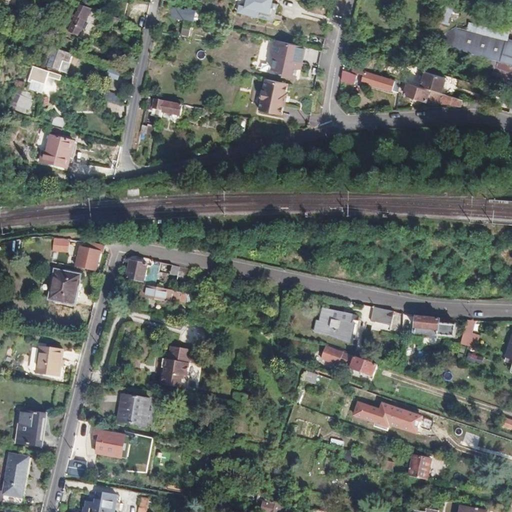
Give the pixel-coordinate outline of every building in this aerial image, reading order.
[(252,11),(254,0),(246,0),(244,8),(238,7),(237,14),(257,18),(258,12),(252,11)] [(270,0),(254,0),(252,11),(258,12),(268,15),(270,0)] [(82,44),(94,11),(79,6),(68,40),(82,44)] [(182,19),(185,8),(175,6),(173,17),(182,19)] [(176,30),(178,20),(171,18),(169,28),(176,30)] [(190,34),(192,24),(184,23),(182,32),(190,34)] [(310,34),(324,37),(326,30),(311,27),(310,34)] [(304,56),(306,46),(275,39),(271,55),(275,56),(301,62),(302,55),(304,56)] [(487,60),(511,66),(511,52),(503,51),(506,43),(494,40),(490,54),(487,60)] [(80,51),(81,48),(67,42),(65,46),(80,51)] [(71,74),(77,56),(56,48),(52,59),(54,60),(52,68),(71,74)] [(297,77),(301,62),(275,56),(273,68),(284,71),(283,75),(297,77)] [(505,78),(511,80),(511,66),(487,60),(482,58),(475,56),(473,63),(506,73),(505,78)] [(126,70),(128,64),(117,60),(115,66),(126,70)] [(402,80),(355,67),(354,71),(364,74),(362,81),(399,92),(400,86),(402,80)] [(48,94),(52,78),(54,73),(37,68),(34,77),(38,78),(34,89),(48,94)] [(119,79),(121,73),(110,69),(108,75),(119,79)] [(344,70),(342,71),(341,79),(354,83),(356,77),(354,73),(344,70)] [(443,91),(447,79),(426,72),(422,84),(443,91)] [(66,82),(67,78),(54,73),(52,78),(66,82)] [(287,93),(288,84),(267,79),(260,110),(282,115),(284,106),(287,106),(289,93),(287,93)] [(443,92),(451,95),(455,82),(447,79),(443,91),(443,92)] [(430,89),(402,80),(400,86),(406,87),(404,94),(427,100),(427,98),(430,89)] [(462,106),(463,99),(451,95),(443,92),(430,89),(427,98),(450,105),(462,106)] [(22,90),(15,109),(28,114),(36,95),(22,90)] [(148,99),(140,133),(149,135),(151,127),(149,126),(150,121),(146,120),(148,110),(153,111),(154,109),(163,111),(163,113),(179,117),(181,106),(148,99)] [(53,125),(65,126),(66,118),(54,117),(53,125)] [(63,166),(70,139),(47,133),(42,150),(38,149),(35,159),(63,166)] [(69,242),(49,240),(48,253),(68,254),(69,242)] [(89,243),(88,250),(102,253),(105,253),(106,247),(89,243)] [(77,267),(97,272),(102,253),(88,250),(81,249),(77,267)] [(178,276),(179,267),(153,261),(151,270),(178,276)] [(132,262),(128,280),(145,283),(149,265),(132,262)] [(54,270),(50,292),(75,298),(77,284),(79,284),(81,275),(54,270)] [(143,286),(140,297),(173,305),(176,293),(143,286)] [(75,298),(50,292),(49,299),(73,304),(75,298)] [(392,325),(395,313),(375,308),(372,321),(392,325)] [(358,341),(363,321),(364,318),(331,311),(328,324),(326,323),(323,335),(332,337),(360,348),(361,342),(358,341)] [(441,324),(441,319),(417,317),(417,324),(416,330),(439,331),(439,337),(455,338),(456,326),(441,324)] [(461,343),(468,346),(475,321),(468,320),(461,343)] [(318,333),(323,335),(326,323),(323,322),(321,322),(318,333)] [(346,353),(329,346),(326,355),(343,362),(346,353)] [(64,351),(41,347),(37,372),(60,375),(64,351)] [(166,371),(190,374),(194,351),(174,347),(171,360),(165,360),(164,367),(163,370),(166,371)] [(468,358),(480,361),(482,354),(470,350),(468,358)] [(376,376),(380,366),(358,357),(353,367),(376,376)] [(190,377),(190,374),(166,371),(165,378),(191,383),(192,378),(190,377)] [(316,384),(319,376),(310,373),(305,373),(303,379),(316,384)] [(190,390),(191,383),(165,378),(164,385),(190,390)] [(236,393),(234,405),(255,409),(257,399),(255,398),(256,396),(236,393)] [(122,414),(145,419),(147,408),(151,409),(152,400),(129,396),(127,404),(124,404),(122,414)] [(382,403),(374,425),(388,429),(389,424),(417,433),(423,416),(382,403)] [(44,413),(18,409),(15,427),(20,428),(18,442),(38,445),(40,425),(43,425),(44,413)] [(144,427),(145,419),(122,414),(121,423),(144,427)] [(511,427),(511,419),(504,417),(502,423),(511,427)] [(101,440),(98,453),(121,458),(126,437),(96,432),(95,439),(101,440)] [(7,455),(5,480),(23,484),(25,457),(7,455)] [(410,476),(428,480),(432,459),(415,455),(410,476)] [(385,460),(383,468),(392,470),(394,462),(385,460)] [(68,476),(86,479),(89,464),(72,461),(68,476)] [(23,484),(5,480),(3,502),(21,504),(23,484)] [(85,511),(84,511),(90,511),(91,511),(116,511),(117,505),(120,506),(121,499),(118,499),(117,498),(97,495),(96,502),(88,501),(86,511),(85,511)] [(147,511),(150,499),(142,498),(139,511),(147,511)] [(264,501),(261,511),(286,511),(288,506),(264,501)]
